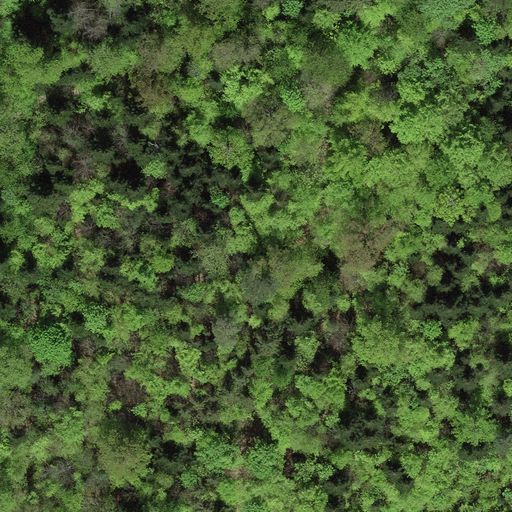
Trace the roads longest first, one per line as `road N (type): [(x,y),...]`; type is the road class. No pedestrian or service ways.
road 1 (track): [(390,10),(357,83),(238,511)]
road 2 (track): [(0,130),(118,64),(210,35),(390,10),(411,0)]
